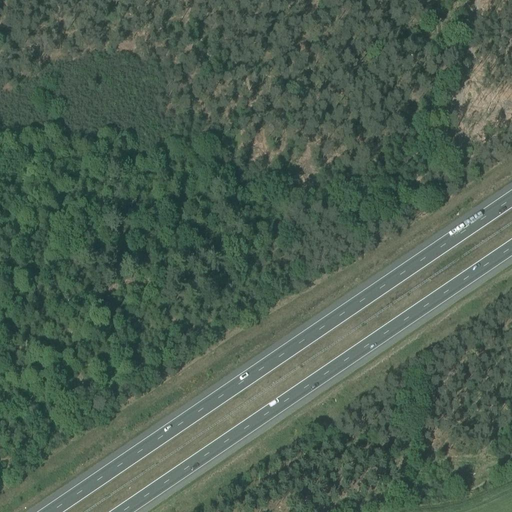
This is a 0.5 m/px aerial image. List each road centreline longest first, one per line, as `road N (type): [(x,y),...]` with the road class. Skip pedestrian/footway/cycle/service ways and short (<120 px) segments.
road 1 (track): [(0,163),(374,213),(446,164),(467,0)]
road 2 (motorway): [(511,200),(52,511)]
road 3 (motorway): [(124,511),(511,249)]
